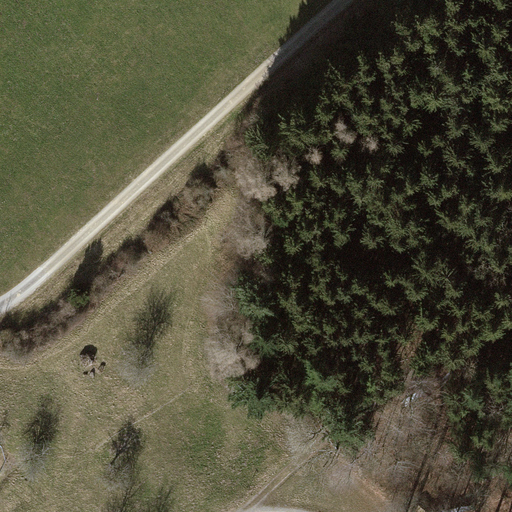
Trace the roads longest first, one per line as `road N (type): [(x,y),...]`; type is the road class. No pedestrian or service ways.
road 1 (track): [(0,309),(348,0)]
road 2 (track): [(245,511),(360,402),(446,344),(511,318)]
